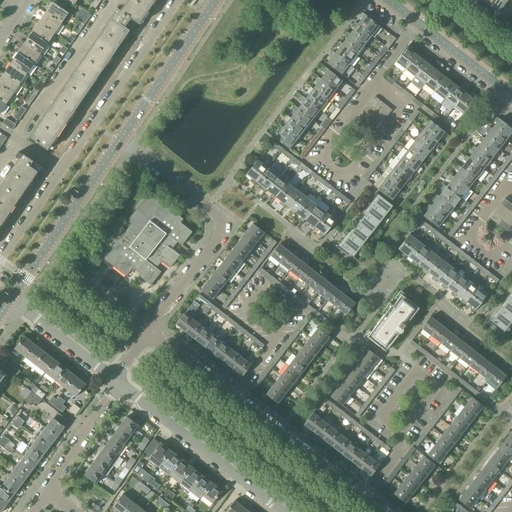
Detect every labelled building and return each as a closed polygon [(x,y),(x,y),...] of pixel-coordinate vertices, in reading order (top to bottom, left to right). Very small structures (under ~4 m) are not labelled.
[(117,9),(28,138),(47,151),(130,31),(133,34),(140,25),(139,25),(155,0),(127,0),(120,11),(117,9)] [(480,0),(496,12),(503,4),(497,0),(480,0)] [(61,24),(68,14),(52,3),(45,13),(61,24)] [(87,20),(91,15),(82,8),(78,13),(87,20)] [(54,34),(61,24),(45,13),(38,23),(54,34)] [(84,25),(87,20),(78,13),(74,19),(84,25)] [(379,26),(365,15),(362,13),(360,16),(362,18),(357,25),(355,23),(354,23),(371,36),(379,26)] [(47,44),(54,34),(38,23),(31,33),(47,44)] [(364,46),(371,36),(354,23),(352,26),(355,28),(349,34),(347,32),(347,33),(364,46)] [(77,35),(81,29),(77,26),(73,32),(77,35)] [(40,54),(47,44),(31,33),(24,43),(40,54)] [(357,55),(364,46),(347,33),(345,36),(347,37),(342,44),(357,55)] [(71,45),(74,39),(70,36),(66,42),(71,45)] [(385,46),(388,49),(396,39),(392,36),(385,46)] [(357,55),(342,44),(339,42),(337,45),(340,47),(334,54),(332,52),(349,65),(357,55)] [(33,64),(40,54),(24,43),(17,53),(33,64)] [(417,55),(410,50),(412,47),(409,45),(395,62),(405,70),(419,52),(418,52),(417,55)] [(64,55),(68,49),(63,46),(59,52),(64,55)] [(380,59),(388,49),(385,46),(377,56),(380,59)] [(341,75),(349,65),(332,52),(330,55),(332,57),(327,63),(341,75)] [(426,62),(420,57),(422,55),(419,52),(405,70),(415,77),(428,60),(426,62)] [(27,74),(33,64),(17,53),(10,63),(27,74)] [(57,65),(61,59),(56,56),(52,62),(57,65)] [(373,68),(380,59),(377,56),(370,65),(373,68)] [(436,70),(429,65),(431,62),(428,60),(415,77),(424,85),(436,70)] [(20,85),(27,74),(10,63),(3,74),(20,85)] [(365,78),(373,68),(370,65),(362,76),(365,78)] [(50,75),(54,69),(49,66),(45,72),(50,75)] [(446,78),(439,72),(441,70),(438,67),(436,70),(424,85),(434,92),(448,75),(446,78)] [(343,81),(328,70),(325,68),(323,71),(325,73),(320,79),(318,78),(317,78),(334,92),(335,91),(338,88),(343,81)] [(43,85),(50,75),(45,72),(43,76),(42,76),(39,82),(43,85)] [(0,85),(13,95),(20,85),(3,74),(0,78),(0,85)] [(392,86),(395,83),(385,75),(382,78),(392,86)] [(455,85),(449,80),(451,77),(448,75),(434,92),(444,100),(457,83),(455,85)] [(358,88),(365,78),(362,76),(354,85),(358,88)] [(327,101),(334,92),(317,78),(316,81),(318,82),(313,89),(310,87),(310,88),(327,101)] [(402,94),(404,90),(395,83),(392,86),(402,94)] [(465,93),(458,88),(460,85),(457,83),(444,100),(454,108),(467,90),(465,93)] [(0,100),(6,105),(13,95),(0,85),(0,100)] [(36,95),(40,89),(35,86),(32,92),(36,95)] [(319,111),(327,101),(310,88),(308,90),(310,92),(305,99),(303,97),(302,98),(319,111)] [(344,99),(347,101),(355,91),(352,88),(344,99)] [(411,101),(414,98),(404,90),(402,94),(411,101)] [(475,100),(468,95),(470,92),(467,90),(454,108),(463,115),(475,100)] [(29,105),(33,99),(28,97),(25,102),(29,105)] [(379,108),(383,103),(375,97),(371,102),(379,108)] [(312,120),(319,111),(302,98),(301,100),(303,102),(298,108),(295,107),(312,120)] [(421,109),(424,106),(414,98),(411,101),(421,109)] [(339,111),(347,101),(344,99),(339,105),(336,103),(334,106),(337,108),(336,109),(339,111)] [(376,113),(379,108),(371,102),(367,106),(376,113)] [(379,108),(388,115),(392,110),(383,103),(379,108)] [(372,118),(376,113),(367,106),(363,111),(372,118)] [(431,116),(434,113),(424,106),(421,109),(431,116)] [(22,116),(26,110),(21,107),(17,113),(22,116)] [(304,130),(312,120),(295,107),(293,110),(295,111),(290,118),(288,116),(287,117),(304,130)] [(384,120),(388,115),(379,108),(376,113),(384,120)] [(332,121),(339,111),(336,109),(331,115),(329,113),(327,116),(329,117),(329,118),(332,121)] [(411,122),(419,112),(416,110),(408,120),(411,122)] [(368,123),(372,118),(363,111),(360,116),(368,123)] [(18,121),(22,116),(17,113),(14,118),(18,121)] [(381,125),(384,120),(376,113),(372,118),(381,125)] [(441,124),(443,121),(434,113),(431,116),(441,124)] [(365,127),(368,123),(360,116),(356,121),(365,127)] [(297,140),(304,130),(287,117),(285,119),(288,121),(283,128),(280,126),(288,132),(297,140)] [(12,130),(15,125),(6,118),(2,124),(12,130)] [(325,130),(332,121),(329,118),(321,128),(325,130)] [(377,129),(381,125),(372,118),(368,123),(377,129)] [(506,140),(511,132),(511,129),(499,119),(491,129),(506,140)] [(404,132),(411,122),(408,120),(401,130),(404,132)] [(445,138),(448,134),(445,133),(430,121),(423,131),(437,142),(443,136),(445,138)] [(453,123),(450,126),(443,121),(441,124),(451,132),(453,128),(453,129),(456,125),(453,123)] [(373,134),(377,129),(368,123),(365,127),(373,134)] [(297,140),(288,132),(280,126),(278,129),(280,131),(275,138),(290,149),(297,140)] [(506,140),(491,129),(489,127),(487,130),(489,132),(484,138),(499,150),(506,140)] [(317,140),(325,130),(321,128),(314,138),(317,140)] [(396,142),(404,132),(401,130),(393,139),(396,142)] [(440,144),(437,142),(423,131),(415,140),(430,152),(435,145),(438,147),(440,144)] [(499,150),(484,138),(482,137),(479,140),(482,142),(476,148),(491,160),(499,150)] [(309,150),(317,140),(314,138),(306,147),(309,150)] [(389,151),(396,142),(393,139),(386,149),(389,151)] [(433,154),(430,152),(415,140),(408,150),(422,161),(428,155),(430,157),(433,154)] [(280,152),(282,149),(272,141),(270,144),(280,152)] [(491,160),(476,148),(474,146),(472,150),(474,151),(469,158),(484,169),(491,160)] [(302,159),(309,150),(306,147),(299,157),(302,159)] [(290,159),(292,156),(282,149),(280,152),(290,159)] [(381,161),(389,151),(386,149),(378,159),(381,161)] [(425,163),(422,161),(408,150),(400,160),(415,171),(420,165),(423,166),(425,163)] [(0,227),(41,167),(22,154),(21,155),(18,153),(15,157),(19,159),(0,186),(0,227)] [(302,164),(300,162),(292,156),(290,159),(299,167),(302,164)] [(484,169),(469,158),(467,156),(464,159),(466,161),(461,167),(476,179),(484,169)] [(504,169),(511,160),(508,157),(500,167),(504,169)] [(374,171),(381,161),(378,159),(371,168),(374,171)] [(268,168),(259,160),(258,160),(246,175),(253,180),(252,182),(255,185),(257,183),(268,168)] [(417,173),(415,171),(400,160),(393,169),(407,181),(412,174),(415,176),(417,173)] [(309,174),(311,171),(302,164),(299,167),(309,174)] [(476,179),(461,167),(459,166),(457,169),(459,170),(454,177),(468,189),(476,179)] [(496,179),(504,169),(500,167),(493,177),(496,179)] [(266,190),(278,175),(268,168),(257,183),(263,188),(261,190),(264,192),(266,190)] [(366,180),(374,171),(371,168),(363,178),(366,180)] [(410,183),(407,181),(393,169),(385,179),(400,190),(405,184),(407,186),(410,183)] [(319,182),(321,179),(311,171),(309,174),(319,182)] [(276,198),(287,183),(278,175),(266,190),(273,195),(271,198),(274,200),(276,198)] [(468,189),(454,177),(451,175),(449,179),(451,180),(446,187),(461,198),(468,189)] [(488,189),(496,179),(493,177),(485,186),(488,189)] [(328,189),(331,186),(321,179),(319,182),(328,189)] [(402,192),(400,190),(385,179),(377,189),(392,200),(397,194),(400,195),(402,192)] [(286,205),(297,190),(287,183),(276,198),(283,203),(281,205),(284,207),(286,205)] [(461,198),(446,187),(444,185),(441,188),(444,190),(439,196),(453,208),(461,198)] [(338,197),(341,194),(331,186),(328,189),(338,197)] [(481,198),(488,189),(485,186),(478,196),(481,198)] [(295,212),(307,198),(297,190),(286,205),(292,210),(290,212),(293,215),(295,212)] [(181,222),(184,219),(150,192),(128,221),(132,224),(123,234),(121,233),(102,257),(126,276),(133,267),(141,273),(139,275),(151,285),(162,271),(161,271),(153,265),(159,258),(170,267),(171,268),(181,255),(180,254),(180,255),(170,247),(176,240),(182,244),(182,245),(193,232),(181,222)] [(338,197),(348,204),(351,201),(341,194),(338,197)] [(453,208),(439,196),(436,195),(434,198),(436,200),(431,206),(446,218),(453,208)] [(353,257),(392,206),(380,196),(339,249),(345,254),(347,252),(353,257)] [(473,208),(481,198),(478,196),(470,206),(473,208)] [(305,220),(317,205),(307,198),(295,212),(302,218),(300,220),(303,222),(305,220)] [(510,210),(511,207),(511,204),(505,199),(501,203),(510,210)] [(506,215),(510,210),(501,203),(497,208),(506,215)] [(446,218),(431,206),(429,204),(426,208),(429,209),(423,216),(438,228),(446,218)] [(315,228),(326,213),(317,205),(305,220),(312,225),(310,227),(313,230),(315,228)] [(466,218),(473,208),(470,206),(463,215),(466,218)] [(502,220),(506,215),(497,208),(493,213),(502,220)] [(324,235),(336,220),(326,213),(315,228),(321,233),(319,235),(323,237),(324,235)] [(498,225),(502,220),(493,213),(490,218),(498,225)] [(458,227),(466,218),(463,215),(455,225),(458,227)] [(511,227),(511,225),(511,219),(506,215),(502,220),(511,227)] [(428,230),(431,227),(421,219),(419,223),(428,230)] [(507,232),(511,227),(502,220),(498,225),(507,232)] [(246,234),(257,243),(265,233),(254,224),(246,234)] [(451,237),(458,227),(455,225),(448,235),(451,237)] [(438,238),(441,235),(431,227),(428,230),(438,238)] [(250,252),(257,243),(246,234),(239,244),(250,252)] [(408,257),(420,242),(409,234),(398,249),(405,255),(403,257),(406,259),(408,257)] [(277,242),(274,240),(267,235),(265,238),(272,242),(266,250),(269,252),(277,242)] [(448,245),(450,242),(441,235),(438,238),(448,245)] [(418,265),(429,250),(420,242),(408,257),(415,262),(413,264),(416,267),(418,265)] [(457,253),(460,250),(450,242),(448,245),(457,253)] [(242,262),(250,252),(239,244),(231,253),(242,262)] [(280,263),(289,252),(279,244),(270,255),(280,263)] [(262,262),(269,252),(266,250),(259,259),(262,262)] [(428,272),(439,257),(429,250),(418,265),(424,270),(422,272),(425,275),(428,272)] [(467,260),(470,257),(460,250),(457,253),(467,260)] [(289,270),(298,259),(289,252),(280,263),(289,270)] [(235,271),(242,262),(231,253),(224,263),(235,271)] [(437,280),(449,265),(439,257),(428,272),(434,277),(432,280),(435,282),(437,280)] [(477,268),(479,265),(470,257),(467,260),(477,268)] [(254,271),(262,262),(259,259),(251,269),(254,271)] [(299,278),(308,267),(298,259),(289,270),(299,278)] [(228,281),(235,271),(224,263),(217,272),(228,281)] [(447,287),(458,272),(449,265),(437,280),(444,285),(442,287),(445,290),(447,287)] [(486,276),(489,272),(479,265),(477,268),(486,276)] [(308,285),(317,274),(308,267),(299,278),(308,285)] [(268,279),(271,276),(261,268),(258,271),(268,279)] [(247,281),(254,271),(251,269),(244,278),(247,281)] [(220,290),(228,281),(217,272),(209,282),(220,290)] [(456,295),(468,280),(458,272),(447,287),(453,292),(451,295),(454,297),(456,295)] [(496,283),(499,280),(489,272),(486,276),(496,283)] [(318,292),(326,281),(317,274),(308,285),(318,292)] [(278,286),(280,283),(271,276),(268,279),(278,286)] [(240,290),(247,281),(244,278),(236,288),(240,290)] [(466,302),(478,288),(468,280),(456,295),(463,300),(461,302),(464,305),(466,302)] [(327,300),(336,289),(326,281),(318,292),(327,300)] [(213,300),(220,290),(209,282),(202,291),(213,300)] [(287,293),(289,290),(280,283),(278,286),(287,293)] [(81,296),(84,292),(78,287),(75,291),(81,296)] [(232,300),(240,290),(236,288),(229,297),(232,300)] [(476,310),(487,295),(478,288),(466,302),(473,307),(471,310),(474,312),(476,310)] [(337,307),(345,296),(336,289),(327,300),(337,307)] [(296,301),(299,298),(289,290),(287,293),(296,301)] [(206,305),(209,302),(199,294),(197,297),(195,301),(199,303),(201,301),(206,305)] [(504,332),(511,321),(511,295),(490,324),(497,329),(498,327),(504,332)] [(337,307),(346,315),(347,315),(355,304),(345,296),(337,307)] [(225,309),(232,300),(229,297),(221,307),(225,309)] [(306,308),(308,305),(299,298),(296,301),(306,308)] [(403,329),(416,310),(399,298),(366,339),(384,352),(399,334),(400,334),(401,333),(402,333),(402,332),(403,332),(403,331),(403,330),(403,329)] [(216,312),(218,309),(209,302),(206,305),(207,305),(204,309),(208,312),(211,308),(216,312)] [(315,315),(318,312),(308,305),(306,308),(315,315)] [(225,319),(227,316),(218,309),(216,312),(225,319)] [(325,323),(327,320),(318,312),(315,315),(325,323)] [(194,321),(185,314),(185,313),(176,324),(186,332),(194,321)] [(234,326),(236,323),(227,316),(225,319),(234,326)] [(431,336),(440,324),(430,317),(421,328),(431,336)] [(298,328),(301,330),(309,321),(306,318),(298,328)] [(334,330),(337,327),(327,320),(325,323),(334,330)] [(195,339),(204,328),(194,321),(186,332),(195,339)] [(243,334),(246,331),(236,323),(234,326),(243,334)] [(440,343),(449,332),(440,324),(431,336),(440,343)] [(205,347),(213,335),(204,328),(195,339),(205,347)] [(294,340),(301,330),(298,328),(291,337),(294,340)] [(322,346),(329,337),(318,328),(311,338),(322,346)] [(252,341),(255,338),(246,331),(243,334),(245,335),(242,338),(246,341),(248,338),(252,341)] [(450,350),(459,339),(449,332),(440,343),(450,350)] [(214,354),(223,343),(213,335),(205,347),(214,354)] [(25,357),(34,345),(24,337),(12,352),(18,357),(20,353),(25,357)] [(286,349),(294,340),(291,337),(283,347),(286,349)] [(252,341),(262,348),(264,345),(255,338),(252,341)] [(315,356),(322,346),(311,338),(303,347),(315,356)] [(459,358),(468,347),(459,339),(450,350),(459,358)] [(419,351),(421,348),(412,340),(409,344),(419,351)] [(223,361),(232,350),(223,343),(214,354),(223,361)] [(35,365),(45,353),(34,345),(25,357),(35,365)] [(279,359),(286,349),(283,347),(276,356),(279,359)] [(307,365),(315,356),(303,347),(296,357),(307,365)] [(469,365),(478,354),(468,347),(459,358),(469,365)] [(428,358),(431,355),(421,348),(419,351),(428,358)] [(371,367),(379,358),(368,349),(360,359),(371,367)] [(233,369),(242,357),(232,350),(223,361),(233,369)] [(45,373),(55,361),(45,353),(35,365),(45,373)] [(478,373),(487,361),(478,354),(469,365),(478,373)] [(439,357),(437,360),(431,355),(428,358),(438,366),(440,363),(442,360),(439,357)] [(272,368),(279,359),(276,356),(269,366),(272,368)] [(243,376),(251,365),(242,357),(233,369),(243,376)] [(300,375),(307,365),(296,357),(289,366),(300,375)] [(364,377),(371,367),(360,359),(353,368),(364,377)] [(12,374),(16,368),(19,365),(13,360),(10,364),(7,361),(3,366),(12,374)] [(56,381),(65,369),(55,361),(45,373),(56,381)] [(488,380),(497,369),(487,361),(478,373),(488,380)] [(449,363),(446,367),(440,363),(438,366),(447,373),(450,370),(453,366),(449,363)] [(395,370),(392,368),(387,364),(384,368),(389,372),(384,377),(387,380),(395,370)] [(264,378),(272,368),(269,366),(261,375),(264,378)] [(292,384),(300,375),(289,366),(281,376),(292,384)] [(357,386),(364,377),(353,368),(346,378),(357,386)] [(66,389),(75,377),(65,369),(56,381),(66,389)] [(488,380),(498,388),(506,376),(497,369),(488,380)] [(457,381),(459,378),(450,370),(447,373),(457,381)] [(257,387),(264,378),(261,375),(254,385),(257,387)] [(285,394),(292,384),(281,376),(274,385),(285,394)] [(75,377),(66,389),(76,397),(85,385),(75,377)] [(380,389),(387,380),(384,377),(377,387),(380,389)] [(349,396),(357,386),(346,378),(338,387),(349,396)] [(466,388),(469,385),(459,378),(457,381),(466,388)] [(33,389),(34,388),(35,386),(29,381),(27,385),(33,389)] [(45,394),(48,390),(42,385),(39,389),(45,394)] [(278,403),(285,394),(274,385),(266,395),(278,403)] [(476,395),(478,392),(469,385),(466,388),(476,395)] [(342,406),(349,396),(338,387),(331,397),(342,406)] [(373,399),(380,389),(377,387),(369,396),(373,399)] [(454,399),(462,389),(459,387),(451,397),(454,399)] [(26,399),(31,392),(26,388),(20,395),(26,399)] [(45,394),(39,389),(35,394),(42,399),(46,395),(45,394)] [(42,400),(34,394),(31,392),(26,399),(24,401),(31,406),(34,402),(38,405),(42,400)] [(485,403),(488,400),(478,392),(476,395),(485,403)] [(373,399),(369,396),(362,406),(365,408),(373,399)] [(53,405),(62,413),(66,408),(63,405),(65,402),(59,397),(57,400),(56,400),(57,401),(53,405)] [(447,408),(454,399),(451,397),(444,406),(447,408)] [(475,416),(483,406),(472,397),(464,407),(475,416)] [(332,408),(334,405),(325,398),(322,401),(332,408)] [(341,415),(344,412),(334,405),(332,408),(341,415)] [(362,406),(354,416),(358,418),(365,408),(362,406)] [(439,418),(447,408),(444,406),(436,416),(439,418)] [(468,425),(475,416),(464,407),(457,417),(468,425)] [(350,423),(353,419),(344,412),(341,415),(350,423)] [(322,421),(313,413),(304,424),(314,432),(322,421)] [(432,427),(439,418),(436,416),(429,425),(432,427)] [(15,421),(21,426),(25,421),(18,417),(15,421)] [(120,427),(131,435),(138,425),(127,417),(120,427)] [(461,435),(468,425),(457,417),(450,426),(461,435)] [(46,428),(57,436),(64,427),(53,419),(46,428)] [(360,430),(362,427),(353,419),(350,423),(360,430)] [(19,429),(21,426),(15,421),(12,425),(19,429)] [(323,439),(332,428),(322,421),(314,432),(323,439)] [(425,437),(432,427),(429,425),(422,434),(425,437)] [(57,436),(46,428),(43,426),(36,436),(49,446),(57,436)] [(453,444),(461,435),(450,426),(442,436),(453,444)] [(124,445),(131,435),(120,427),(113,436),(124,445)] [(369,437),(371,434),(362,427),(360,430),(369,437)] [(333,446),(341,435),(332,428),(323,439),(333,446)] [(511,449),(511,434),(511,433),(503,443),(511,449)] [(378,444),(381,441),(371,434),(369,437),(378,444)] [(417,447),(425,437),(422,434),(414,444),(417,447)] [(342,454),(351,443),(341,435),(333,446),(342,454)] [(16,447),(9,442),(10,441),(4,436),(1,440),(7,445),(11,448),(14,450),(16,447)] [(42,456),(49,446),(36,436),(28,445),(31,448),(42,456)] [(117,454),(124,445),(113,436),(106,446),(117,454)] [(446,454),(453,444),(442,436),(435,445),(446,454)] [(11,448),(7,445),(1,440),(0,441),(0,445),(4,449),(8,452),(11,448)] [(378,444),(388,452),(390,448),(381,441),(378,444)] [(143,450),(146,445),(141,442),(138,447),(143,450)] [(162,463),(171,451),(161,443),(151,455),(162,463)] [(352,461),(360,450),(351,443),(342,454),(352,461)] [(507,461),(511,454),(511,449),(503,443),(496,452),(507,461)] [(438,464),(446,454),(435,445),(427,455),(438,464)] [(120,457),(117,454),(106,446),(99,456),(113,466),(120,457)] [(136,460),(139,456),(127,447),(125,450),(133,455),(131,457),(128,462),(133,465),(136,460)] [(408,459),(415,449),(412,447),(405,456),(408,459)] [(35,466),(42,456),(31,448),(24,458),(35,466)] [(361,469),(370,457),(360,450),(352,461),(361,469)] [(172,471),(182,459),(171,451),(162,463),(172,471)] [(500,470),(507,461),(496,452),(489,462),(500,470)] [(106,476),(113,466),(99,456),(92,466),(103,474),(106,476)] [(400,468),(408,459),(405,456),(397,466),(400,468)] [(428,474),(435,465),(424,456),(416,466),(428,474)] [(371,476),(380,465),(370,457),(361,469),(371,476)] [(28,475),(35,466),(24,458),(17,467),(28,475)] [(182,479),(192,467),(182,459),(172,471),(182,479)] [(129,471),(133,465),(128,462),(124,467),(125,468),(123,470),(128,473),(129,471)] [(492,480),(500,470),(489,462),(481,471),(492,480)] [(136,473),(141,477),(148,467),(142,463),(136,473)] [(96,484),(103,474),(92,466),(84,476),(96,484)] [(393,478),(400,468),(397,466),(390,475),(393,478)] [(420,484),(428,474),(416,466),(409,475),(420,484)] [(20,485),(28,475),(17,467),(9,477),(20,485)] [(192,487),(202,475),(192,467),(182,479),(192,487)] [(485,489),(492,480),(481,471),(474,481),(485,489)] [(123,481),(122,480),(124,477),(120,474),(118,477),(114,482),(119,485),(123,481)] [(147,482),(152,477),(148,474),(144,480),(147,482)] [(202,495),(212,483),(202,475),(192,487),(202,495)] [(385,487),(393,478),(390,475),(382,485),(385,487)] [(413,493),(420,484),(409,475),(402,485),(413,493)] [(13,495),(20,485),(9,477),(2,487),(13,495)] [(147,482),(150,485),(155,479),(152,477),(147,482)] [(478,499),(485,489),(474,481),(466,490),(478,499)] [(116,490),(119,485),(114,482),(111,487),(116,490)] [(212,483),(202,495),(213,504),(223,491),(212,483)] [(13,495),(2,487),(0,485),(0,500),(6,505),(13,495)] [(405,503),(413,493),(402,485),(394,494),(405,503)] [(499,501),(507,491),(504,489),(496,498),(499,501)] [(167,498),(172,492),(169,490),(164,496),(167,498)] [(470,508),(478,499),(466,490),(459,500),(470,508)] [(123,494),(120,492),(116,499),(118,500),(113,507),(119,511),(125,511),(133,502),(123,494)] [(167,498),(171,501),(175,495),(172,492),(167,498)] [(492,510),(499,501),(496,498),(489,508),(492,510)] [(459,510),(461,507),(451,499),(449,502),(459,510)] [(242,511),(245,509),(234,501),(225,511),(242,511)] [(140,511),(143,510),(133,502),(125,511),(140,511)]
